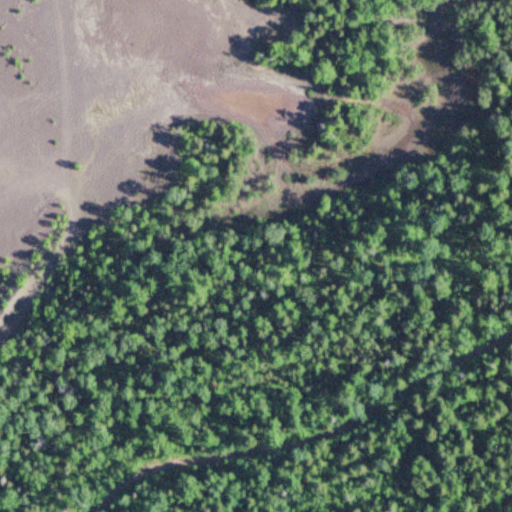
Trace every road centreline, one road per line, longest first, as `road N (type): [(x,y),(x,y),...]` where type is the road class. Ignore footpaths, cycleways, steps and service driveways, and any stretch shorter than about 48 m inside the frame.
road 1 (track): [(424,373),(314,433),(160,471),(70,511)]
road 2 (track): [(0,327),(63,254),(78,210),(70,188)]
